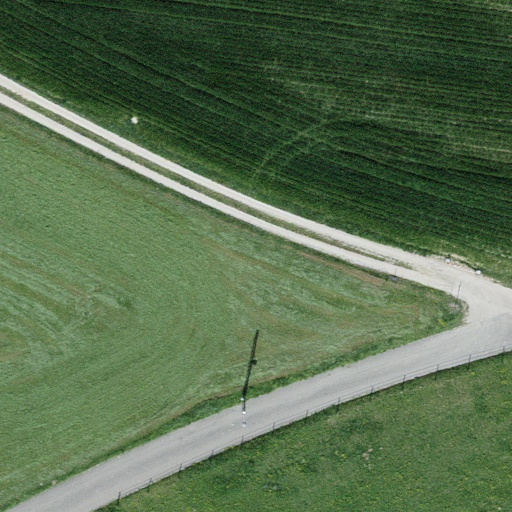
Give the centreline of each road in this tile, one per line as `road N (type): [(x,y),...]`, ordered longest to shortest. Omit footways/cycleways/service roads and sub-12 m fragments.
road 1 (track): [(511,308),(239,205),(0,88)]
road 2 (residential): [(49,511),(305,398),(511,328)]
